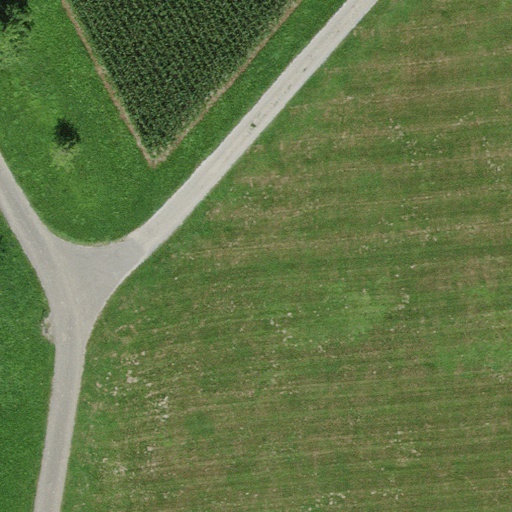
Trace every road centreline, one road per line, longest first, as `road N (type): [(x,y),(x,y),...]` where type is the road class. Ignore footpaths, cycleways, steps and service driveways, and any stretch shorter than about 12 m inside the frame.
road 1 (track): [(371,0),(155,244),(83,292)]
road 2 (track): [(48,511),(83,292),(40,250),(0,177)]
